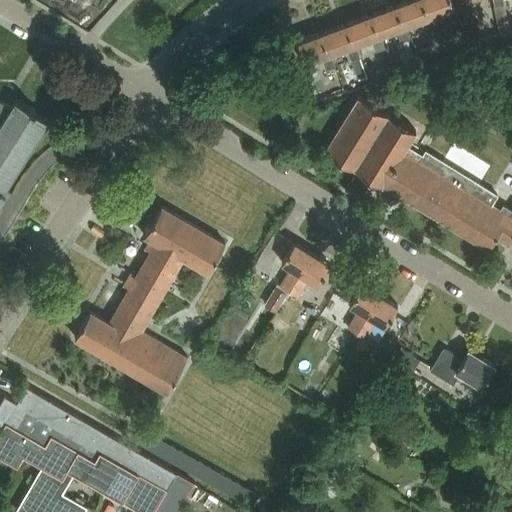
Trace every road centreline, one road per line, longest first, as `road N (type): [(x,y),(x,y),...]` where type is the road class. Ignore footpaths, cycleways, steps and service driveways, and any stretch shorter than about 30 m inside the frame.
road 1 (unclassified): [(511,318),(147,101)]
road 2 (residential): [(0,323),(147,101)]
road 3 (unclassified): [(147,101),(0,1)]
road 4 (residential): [(147,101),(196,40),(251,0)]
